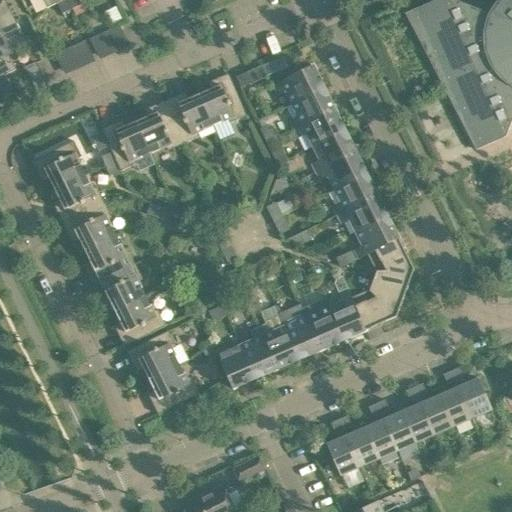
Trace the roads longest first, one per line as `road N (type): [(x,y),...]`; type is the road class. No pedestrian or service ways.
road 1 (residential): [(480,320),(322,1)]
road 2 (residential): [(0,140),(322,1)]
road 3 (residential): [(141,469),(0,167)]
road 4 (residential): [(260,419),(480,320)]
road 5 (residential): [(141,469),(260,419)]
